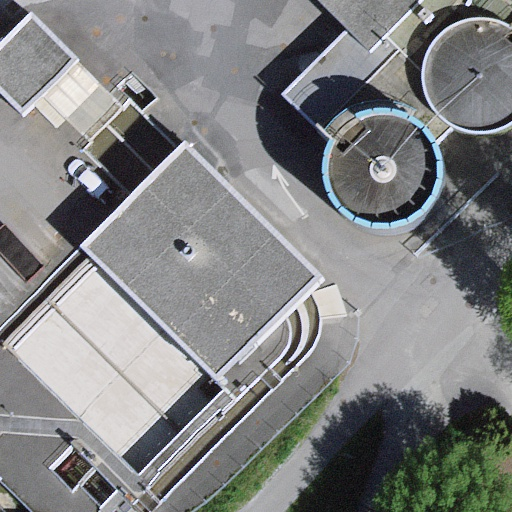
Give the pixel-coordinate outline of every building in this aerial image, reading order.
[(511,0),(317,0),(371,58),(391,41),(402,51),(321,131),(337,149),(334,156),(330,174),(332,193),(340,209),(354,223),(370,231),(389,234),(408,230),(424,221),(437,207),(444,189),(445,170),(440,151),(436,145),(453,128),(466,135),(485,138),(503,134),(511,129),(511,0)] [(74,59),(32,17),(0,48),(0,85),(24,109),(74,59)] [(324,280),(188,143),(83,250),(221,385),(324,280)] [(221,385),(83,250),(0,336),(0,338),(138,475),(226,390),(221,385)] [(511,511),(511,457),(504,451),(452,509),(455,511),(511,511)]
